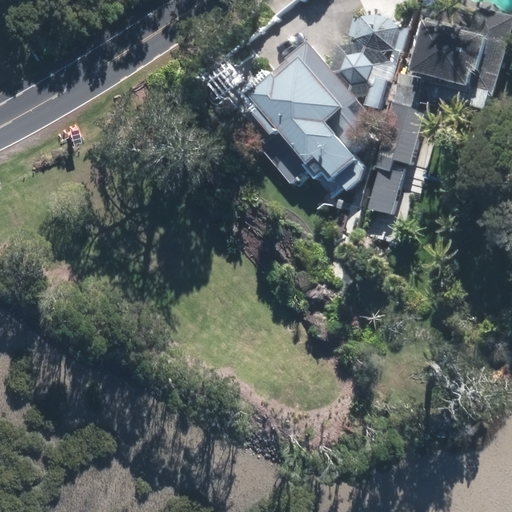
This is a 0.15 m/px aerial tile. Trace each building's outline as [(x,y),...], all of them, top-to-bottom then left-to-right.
[(430,19),(415,74),(438,80),(433,96),(493,112),(511,41),(511,15),(479,7),(473,31),(430,19)] [(411,29),(358,16),(351,40),(404,54),(411,29)] [(303,55),(254,95),(330,185),(361,160),(331,124),(349,109),(303,55)] [(358,89),(361,90),(363,89),(364,89),(366,89),(369,87),(372,86),(374,84),(375,81),(377,79),(377,76),(378,73),(377,70),(377,67),(375,65),(374,62),(372,60),(369,58),(367,57),(364,56),(361,56),(358,56),(355,57),(353,58),(350,60),(348,62),(346,64),(345,67),(344,70),(344,73),(344,76),(345,78),(346,81),(348,84),(350,86),(352,87),(355,89),(358,89)] [(384,159),(370,210),(394,217),(409,165),(413,166),(428,111),(394,102),(379,157),(384,159)]
